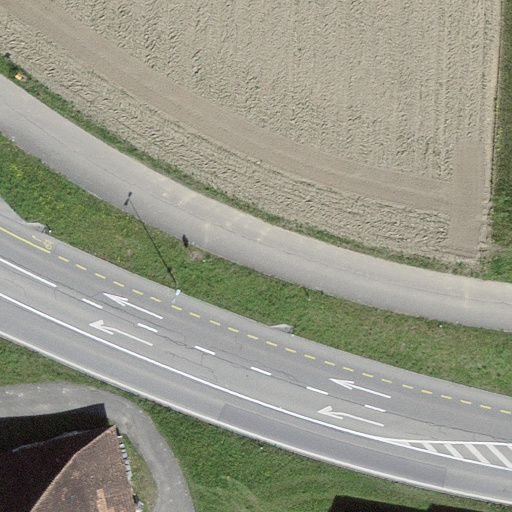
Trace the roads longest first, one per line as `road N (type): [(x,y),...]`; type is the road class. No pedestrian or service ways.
road 1 (unclassified): [(0,104),(157,201),(271,251),(417,294),(511,309)]
road 2 (secondary): [(0,278),(219,375),(355,420),(511,454)]
